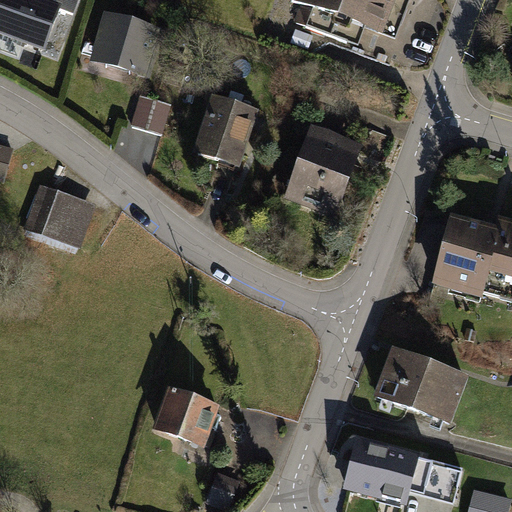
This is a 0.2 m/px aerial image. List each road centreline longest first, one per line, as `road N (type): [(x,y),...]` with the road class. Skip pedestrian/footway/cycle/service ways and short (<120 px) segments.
road 1 (residential): [(0,101),(207,252),(352,324)]
road 2 (residential): [(432,111),(352,324)]
road 3 (residential): [(352,324),(294,482),(298,511)]
